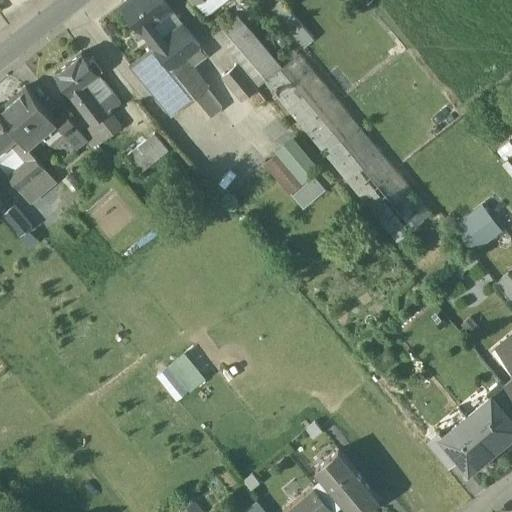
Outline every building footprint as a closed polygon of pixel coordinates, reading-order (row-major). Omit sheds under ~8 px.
[(161,0),(126,0),(121,5),(142,31),(152,24),(169,10),(161,0)] [(197,0),(194,3),(206,17),(226,0),(197,0)] [(297,24),(278,1),(268,9),(287,32),(297,24)] [(169,10),(152,24),(164,39),(181,25),(169,10)] [(233,20),(212,37),(253,85),(273,68),(233,20)] [(152,24),(142,31),(154,46),(164,39),(152,24)] [(164,39),(154,46),(154,47),(172,69),(185,59),(199,48),(181,25),(164,39)] [(172,69),(154,47),(129,68),(171,118),(195,99),(187,89),(172,69)] [(81,54),(54,74),(70,95),(84,85),(101,72),(94,62),(90,65),(81,54)] [(437,215),(299,54),(275,74),(286,87),(271,99),(394,247),(437,215)] [(185,59),(172,69),(187,89),(201,79),(185,59)] [(254,90),(234,66),(221,77),(241,101),(254,90)] [(201,79),(187,89),(195,99),(206,90),(208,89),(201,79)] [(84,85),(70,95),(92,125),(106,115),(97,103),(84,85)] [(53,122),(25,88),(0,108),(0,115),(17,136),(25,145),(51,124),(53,123),(53,122)] [(221,110),(206,90),(195,99),(210,119),(221,110)] [(111,93),(97,103),(106,115),(120,105),(111,93)] [(269,109),(263,102),(246,116),(262,137),(280,123),(269,109)] [(81,133),(64,113),(53,122),(53,123),(77,151),(87,143),(88,142),(81,133)] [(0,115),(0,150),(10,142),(17,136),(0,115)] [(106,115),(92,125),(89,127),(100,143),(117,131),(106,115)] [(89,127),(81,133),(88,142),(87,143),(92,149),(100,143),(89,127)] [(25,145),(17,136),(10,142),(25,161),(32,155),(25,145)] [(166,152),(153,136),(125,157),(138,173),(166,152)] [(303,182),(278,152),(264,163),(290,193),(303,182)] [(25,161),(7,176),(19,190),(45,169),(32,155),(25,161)] [(485,202),(456,225),(476,251),(506,228),(485,202)] [(21,237),(32,228),(14,207),(3,216),(21,237)] [(511,279),(507,273),(496,282),(511,301),(511,279)] [(268,339),(258,328),(246,340),(256,351),(268,339)] [(511,332),(500,342),(511,356),(511,371),(509,374),(511,376),(511,332)] [(160,373),(177,398),(208,377),(190,352),(160,373)] [(504,387),(499,380),(486,391),(490,396),(491,395),(509,416),(511,413),(511,394),(505,386),(504,387)] [(490,396),(467,415),(494,448),(511,432),(511,419),(509,416),(491,395),(490,396)] [(494,448),(467,415),(443,435),(442,436),(460,457),(469,468),(494,448)] [(443,435),(439,430),(426,442),(448,468),(460,457),(442,436),(443,435)] [(379,498),(338,449),(315,468),(323,478),(315,484),(314,483),(282,510),(284,511),(326,511),(334,506),(333,505),(341,499),(348,508),(355,503),(363,511),(379,498)] [(249,511),(270,511),(259,498),(246,509),(249,511)]
